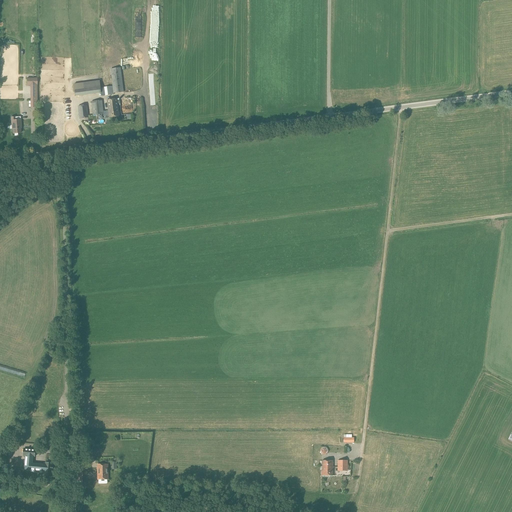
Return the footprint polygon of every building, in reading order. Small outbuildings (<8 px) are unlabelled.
[(114,93),(113,93),(124,91),(121,68),(111,69),(113,86),(104,87),(105,94),(114,93)] [(26,78),(26,86),(30,86),(34,86),(34,108),(37,108),(37,101),(37,78),(26,78)] [(75,95),(100,92),(99,82),(74,85),(75,95)] [(109,118),(119,117),(117,99),(107,100),(109,118)] [(92,115),(104,113),(102,100),(91,102),(92,115)] [(79,119),(88,118),(87,106),(78,107),(79,119)] [(15,117),(11,117),(12,128),(13,128),(13,133),(21,133),(20,128),(21,128),(21,120),(21,116),(15,117)] [(68,415),(67,430),(71,430),(71,440),(72,440),(76,440),(76,429),(75,429),(75,415),(68,415)] [(335,446),(335,443),(328,443),(328,455),(345,455),(345,447),(335,446)] [(24,448),(23,456),(25,457),(23,471),(44,473),(44,476),(52,477),(54,463),(45,462),(45,463),(44,463),(44,464),(33,463),(34,457),(35,457),(36,449),(24,448)] [(321,475),(333,475),(333,460),(322,461),(322,471),(321,471),(321,475)] [(338,471),(347,471),(347,461),(338,461),(338,471)] [(98,480),(108,479),(108,464),(97,465),(98,480)]
